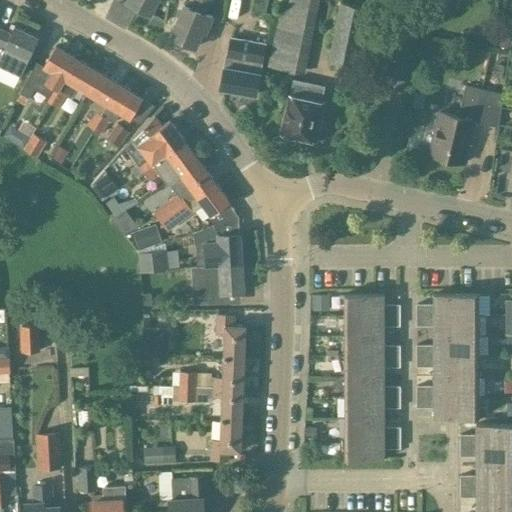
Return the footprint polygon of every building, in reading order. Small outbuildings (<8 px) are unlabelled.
[(129,0),(129,2),(151,13),(158,0),(129,0)] [(213,17),(206,14),(212,0),(195,0),(192,7),(185,5),(172,37),(196,47),(202,32),(206,34),(213,17)] [(260,0),(258,9),(275,13),(277,0),(260,0)] [(282,0),(281,9),(268,64),(301,71),(313,17),(312,17),(314,0),(282,0)] [(328,60),(356,66),(368,7),(341,1),(328,60)] [(0,57),(0,62),(21,73),(39,37),(15,26),(12,33),(0,27),(0,44),(5,47),(0,57)] [(260,73),(258,73),(264,44),(232,38),(229,55),(228,54),(225,68),(221,87),(257,94),(260,73)] [(66,79),(78,58),(56,45),(44,66),(36,61),(20,91),(29,97),(35,88),(47,95),(45,99),(51,103),(60,89),(61,89),(66,79)] [(88,92),(100,71),(78,58),(66,79),(61,89),(67,93),(67,94),(72,97),(78,86),(88,92)] [(95,129),(121,84),(100,71),(88,92),(98,98),(84,122),(95,129)] [(291,135),(300,137),(301,138),(302,140),(303,140),(304,141),(305,141),(306,142),(308,142),(309,141),(310,141),(311,140),(316,141),(325,101),(322,101),(325,87),(294,81),(291,95),(290,95),(287,110),(286,109),(284,118),(285,118),(282,133),(283,135),(284,135),(285,136),(286,137),(288,137),(289,137),(290,136),(291,135)] [(121,84),(95,129),(102,133),(110,120),(114,123),(121,112),(131,118),(144,97),(121,84)] [(476,121),(499,126),(504,94),(482,88),(478,107),(462,103),(459,116),(440,111),(430,153),(466,162),(476,121)] [(60,89),(51,103),(59,107),(67,93),(61,89),(60,89)] [(163,125),(156,115),(134,139),(127,147),(140,164),(143,170),(185,140),(170,120),(163,125)] [(107,137),(120,146),(130,130),(118,121),(107,137)] [(10,124),(4,137),(39,153),(45,140),(10,124)] [(200,160),(185,140),(143,170),(149,178),(161,169),(164,173),(174,165),(181,174),(200,160)] [(215,180),(200,160),(181,174),(171,182),(180,194),(156,213),(161,220),(173,211),(215,180)] [(106,172),(90,183),(100,197),(116,187),(106,172)] [(230,200),(215,180),(173,211),(161,220),(166,227),(191,209),(193,212),(203,204),(211,214),(230,200)] [(154,222),(131,231),(138,248),(161,239),(154,222)] [(243,262),(241,232),(218,233),(215,224),(194,231),(197,240),(197,250),(205,250),(206,259),(190,260),(191,266),(219,263),(243,262)] [(138,246),(139,269),(166,268),(165,245),(138,246)] [(219,263),(191,266),(193,304),(222,303),(222,293),(244,292),(243,262),(219,263)] [(312,292),(312,307),(328,306),(327,291),(312,292)] [(416,314),(476,314),(475,292),(434,292),(434,303),(416,303),(416,314)] [(341,315),(400,314),(400,304),(384,304),(384,293),(341,293),(341,315)] [(478,293),(479,312),(488,311),(488,293),(478,293)] [(226,333),(225,356),(244,357),(245,325),(233,325),(233,313),(217,313),(216,333),(226,333)] [(341,335),(384,335),(384,325),(400,325),(400,314),(341,315),(341,335)] [(434,334),(476,334),(476,314),(416,314),(416,325),(434,325),(434,334)] [(41,350),(40,323),(20,324),(22,351),(41,350)] [(149,326),(150,349),(168,348),(167,325),(149,326)] [(416,355),(476,354),(476,334),(434,334),(434,344),(416,344),(416,355)] [(341,355),(400,355),(400,345),(384,345),(384,335),(341,335),(341,355)] [(434,375),(476,375),(476,354),(416,355),(416,365),(434,365),(434,375)] [(341,376),(384,376),(384,366),(400,366),(400,355),(341,355),(341,376)] [(243,388),(244,357),(225,356),(224,376),(215,375),(214,387),(243,388)] [(0,357),(0,373),(9,373),(8,357),(0,357)] [(180,370),(178,399),(196,400),(198,370),(180,370)] [(417,396),(476,395),(476,375),(434,375),(434,385),(417,385),(417,396)] [(341,396),(401,396),(401,385),(384,386),(384,376),(341,376),(341,396)] [(223,396),(222,419),(242,420),(243,388),(214,387),(214,396),(223,396)] [(476,395),(417,396),(417,406),(434,406),(434,417),(476,417),(476,395)] [(341,417),(385,417),(385,407),(401,407),(401,396),(341,396),(341,417)] [(342,437),(401,437),(401,426),(385,427),(385,417),(341,417),(342,437)] [(241,451),(242,420),(222,419),(221,439),(212,439),(212,460),(229,461),(229,451),(241,451)] [(460,444),(511,444),(511,422),(476,423),(476,434),(460,434),(460,444)] [(59,466),(57,433),(35,434),(37,467),(59,466)] [(401,437),(342,437),(342,458),(385,459),(385,448),(401,448),(401,437)] [(0,438),(0,469),(17,469),(15,438),(0,438)] [(143,444),(144,461),(176,460),(175,443),(143,444)] [(477,465),(511,464),(511,444),(460,444),(460,455),(477,455),(477,465)] [(98,488),(97,464),(77,465),(78,490),(98,488)] [(461,485),(511,485),(511,464),(477,465),(477,474),(460,475),(461,485)] [(209,507),(207,475),(171,477),(172,499),(169,499),(169,511),(203,511),(203,507),(209,507)] [(60,511),(60,506),(52,507),(51,485),(34,486),(35,503),(26,503),(26,511),(60,511)] [(127,511),(125,485),(103,486),(104,501),(84,502),(84,511),(127,511)] [(477,506),(511,505),(511,485),(461,485),(461,496),(477,496),(477,506)]
